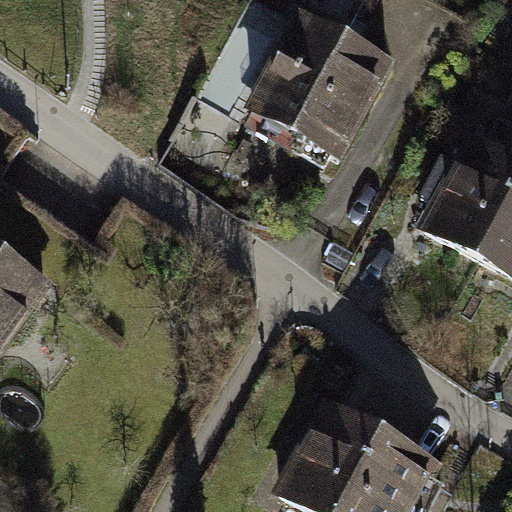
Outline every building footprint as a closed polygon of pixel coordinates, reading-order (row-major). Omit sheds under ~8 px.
[(301,25),(338,46),(363,0),(289,0),(309,11),(301,25)] [(338,46),(301,25),(250,116),(296,142),(291,152),(322,170),(329,157),(337,161),(386,73),(338,46)] [(511,197),(511,129),(497,121),(481,150),(472,145),(459,168),(442,158),(419,198),(438,208),(424,234),(476,262),(511,197)] [(511,197),(476,262),(511,282),(511,197)] [(0,257),(0,348),(43,289),(0,257)] [(341,511),(380,440),(327,412),(311,441),(299,434),(285,459),(295,465),(277,497),(305,511),(341,511)] [(432,468),(380,440),(341,511),(428,511),(441,490),(425,481),(432,468)]
